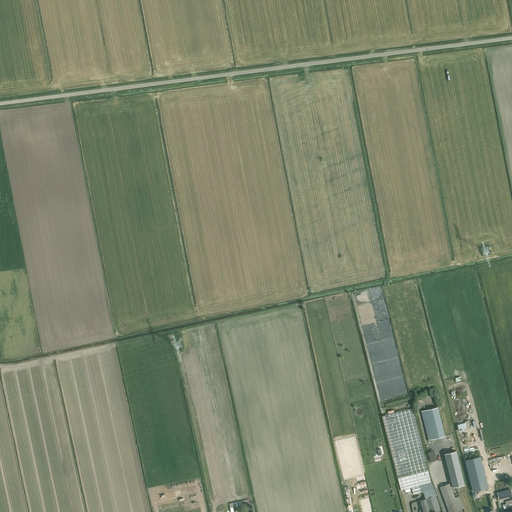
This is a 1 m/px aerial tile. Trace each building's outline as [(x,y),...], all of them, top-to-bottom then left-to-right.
[(438,407),(421,411),(428,440),(445,436),(438,407)] [(431,483),(412,408),(382,416),(401,490),(412,488),(413,494),(421,492),(421,491),(420,486),(431,483)] [(457,424),(459,431),(470,428),(468,421),(457,424)] [(430,451),(427,452),(430,458),(429,458),(431,462),(438,460),(434,450),(430,452),(430,451)] [(456,451),(444,454),(452,487),(464,484),(456,451)] [(480,456),(465,460),(473,491),(488,488),(480,456)] [(430,483),(421,486),(422,491),(431,489),(430,483)] [(449,483),(440,487),(449,511),(453,511),(460,510),(464,508),(459,496),(455,498),(451,488),(449,483)] [(499,499),(511,496),(510,488),(497,491),(499,499)] [(485,498),(484,492),(474,495),(476,500),(485,498)] [(430,497),(426,498),(430,511),(434,511),(442,510),(437,494),(435,495),(435,494),(432,495),(430,496),(430,497)] [(430,511),(426,498),(420,500),(423,511),(422,511),(430,511)] [(373,511),(371,503),(364,505),(365,511),(373,511)]
